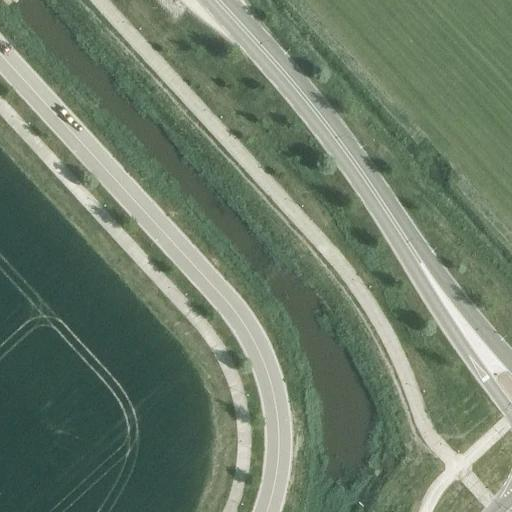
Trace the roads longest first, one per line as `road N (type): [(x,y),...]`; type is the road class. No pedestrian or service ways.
road 1 (unclassified): [(265,511),(283,475),(276,412),(256,351),(211,283),(0,51)]
road 2 (tertiary): [(213,0),(297,93),(384,209)]
road 3 (tertiary): [(384,209),(445,330),(511,419)]
road 4 (tertiary): [(511,360),(384,209)]
